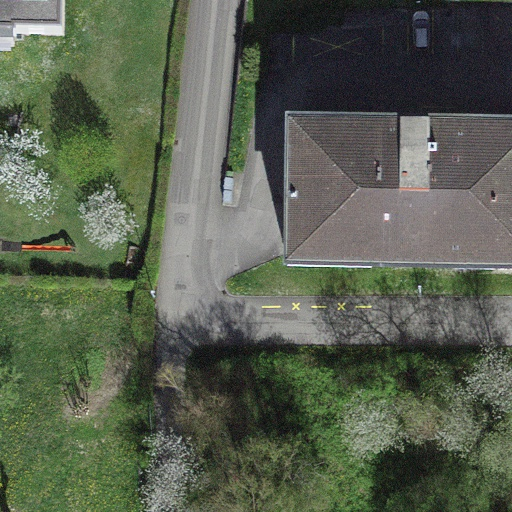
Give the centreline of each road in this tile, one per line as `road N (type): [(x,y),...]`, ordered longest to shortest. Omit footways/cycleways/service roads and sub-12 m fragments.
road 1 (residential): [(511,319),(188,302)]
road 2 (residential): [(188,302),(220,0)]
road 3 (residential): [(177,511),(188,302)]
